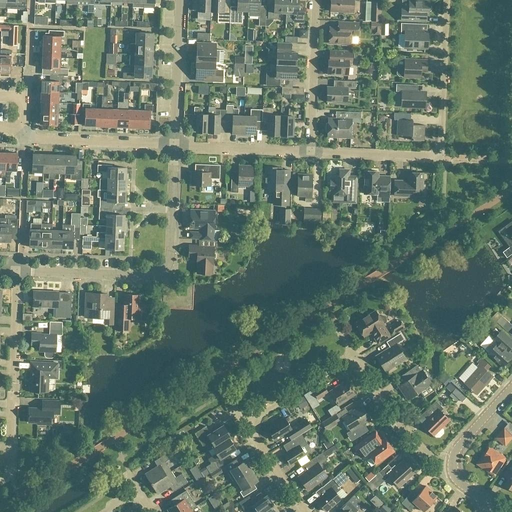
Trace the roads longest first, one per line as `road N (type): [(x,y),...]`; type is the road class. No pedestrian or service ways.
road 1 (residential): [(310,152),(439,157),(446,0)]
road 2 (unclassified): [(15,272),(161,271),(169,253),(173,146)]
road 3 (residential): [(0,482),(9,476),(15,272)]
road 4 (residential): [(173,146),(27,139),(21,131)]
road 5 (residential): [(310,152),(316,0)]
road 6 (residential): [(451,467),(409,438),(353,356)]
road 7 (unclassified): [(173,146),(178,0)]
road 8 (residential): [(173,146),(310,152)]
road 9 (residential): [(243,423),(353,356)]
